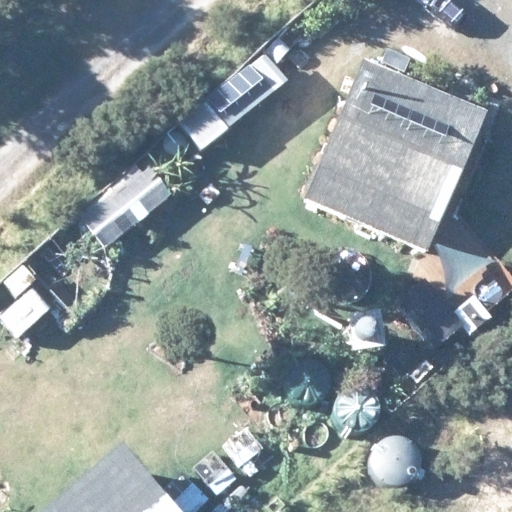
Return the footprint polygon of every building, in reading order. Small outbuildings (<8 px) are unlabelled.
[(181,120),(203,148),(288,82),(266,54),(181,120)] [(305,201),(431,251),(486,116),(360,65),(305,201)] [(178,203),(146,163),(79,215),(110,255),(178,203)] [(470,332),(430,289),(400,316),(439,360),(470,332)] [(184,511),(128,444),(45,511),(184,511)]
